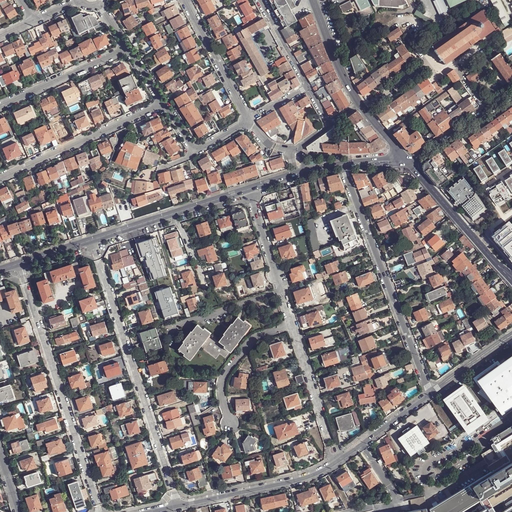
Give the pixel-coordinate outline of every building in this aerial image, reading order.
[(133,0),(124,0),(121,1),(120,2),(121,4),(122,4),(125,12),(130,11),(133,10),(136,9),(133,0)] [(135,0),(138,8),(147,5),(150,4),(148,0),(135,0)] [(207,15),(216,10),(211,0),(201,5),(207,15)] [(239,0),(238,1),(246,16),(245,16),(248,21),(253,19),(256,17),(249,4),(250,3),(248,0),(239,0)] [(291,25),(298,21),(293,13),(291,10),(285,0),(269,0),(285,28),(291,25)] [(285,0),(291,10),(296,7),(292,0),(285,0)] [(353,0),(350,0),(342,4),(346,11),(356,6),(358,9),(361,7),(365,15),(370,12),(371,13),(376,11),(370,0),(355,0),(354,1),(353,0)] [(500,0),(490,0),(503,23),(510,20),(500,0)] [(17,13),(11,4),(11,5),(3,9),(9,18),(17,13)] [(180,13),(175,5),(173,6),(170,7),(167,9),(164,11),(167,15),(169,19),(170,19),(175,16),(180,13)] [(482,11),(431,47),(432,48),(433,47),(435,51),(434,52),(434,53),(435,52),(441,60),(440,61),(441,61),(442,60),(445,64),(444,64),(445,65),(453,59),(495,29),(484,14),(482,11)] [(175,16),(170,19),(172,23),(167,25),(166,28),(169,34),(173,32),(172,28),(174,27),(175,29),(185,24),(180,15),(180,13),(175,16)] [(300,30),(300,31),(315,22),(312,13),(299,20),(304,28),(300,30)] [(79,14),(71,16),(71,17),(79,14),(94,17),(99,24),(94,16),(79,14)] [(71,17),(72,19),(76,27),(71,29),(75,37),(76,40),(77,40),(82,38),(81,35),(80,33),(87,30),(88,32),(89,33),(95,30),(93,27),(97,25),(99,24),(94,17),(79,14),(71,17)] [(135,19),(132,15),(124,21),(127,26),(129,30),(138,24),(135,19)] [(210,23),(213,28),(222,24),(217,15),(209,19),(210,23)] [(278,67),(276,63),(270,66),(268,67),(250,35),(266,26),(267,29),(269,27),(264,18),(255,23),(245,29),(235,34),(238,39),(239,41),(241,45),(243,48),(256,71),(260,78),(267,73),(270,72),(277,68),(278,67)] [(57,23),(61,32),(69,28),(70,28),(66,19),(57,23)] [(248,21),(242,25),(245,29),(255,23),(253,19),(248,21)] [(152,22),(143,26),(146,31),(148,35),(156,31),(152,22)] [(319,32),(315,22),(300,31),(302,34),(305,40),(319,32)] [(503,32),(494,22),(493,23),(492,23),(498,30),(497,31),(500,36),(501,36),(503,34),(503,32)] [(57,23),(50,26),(53,31),(51,32),(53,36),(61,32),(57,23)] [(219,38),(227,34),(225,30),(224,27),(222,24),(213,28),(219,38)] [(180,42),(183,41),(183,40),(192,36),(187,27),(186,25),(174,31),(180,42)] [(281,30),(286,39),(295,34),(295,33),(291,25),(285,28),(281,30)] [(266,26),(250,35),(268,67),(270,66),(253,36),(267,29),(266,26)] [(506,39),(511,34),(511,27),(503,32),(503,34),(505,39),(506,39)] [(399,28),(387,36),(391,42),(403,34),(399,28)] [(319,32),(305,40),(309,47),(310,48),(322,42),(319,32)] [(41,41),(44,48),(46,48),(49,46),(49,47),(53,45),(47,33),(43,35),(45,38),(40,40),(41,41)] [(158,34),(151,38),(153,42),(153,43),(153,44),(154,47),(156,47),(156,48),(162,44),(160,40),(161,40),(159,37),(158,35),(158,34)] [(223,38),(227,47),(231,45),(236,43),(233,37),(231,34),(223,38)] [(289,44),(297,39),(296,37),(295,34),(286,39),(289,44)] [(105,35),(94,39),(98,49),(99,48),(102,47),(103,46),(108,43),(105,35)] [(165,36),(164,37),(164,38),(168,45),(170,48),(172,47),(165,36)] [(184,52),(188,50),(197,45),(192,36),(183,40),(183,41),(180,42),(180,43),(184,52)] [(66,41),(65,42),(67,46),(69,50),(70,51),(74,59),(78,57),(80,58),(81,57),(83,56),(81,52),(78,47),(73,49),(73,48),(74,48),(71,42),(76,40),(75,37),(71,39),(68,40),(66,41)] [(168,45),(164,38),(162,39),(161,40),(160,40),(162,44),(164,47),(168,45)] [(21,39),(13,43),(13,44),(17,52),(18,55),(25,52),(26,51),(24,46),(21,39)] [(96,49),(91,39),(79,45),(84,55),(90,53),(96,49)] [(41,41),(35,44),(35,46),(29,49),(31,54),(33,53),(41,50),(44,48),(41,41)] [(309,61),(315,57),(326,51),(322,42),(310,48),(312,53),(307,57),(309,61)] [(2,48),(6,57),(15,53),(16,53),(12,44),(2,48)] [(374,44),(372,46),(374,48),(382,60),(384,58),(374,44)] [(403,44),(396,49),(399,52),(407,64),(414,59),(409,52),(403,44)] [(27,45),(24,46),(26,51),(25,52),(27,55),(28,58),(30,58),(33,56),(31,54),(29,49),(27,45)] [(232,60),(242,55),(237,47),(233,49),(229,51),(227,52),(232,60)] [(195,48),(186,53),(189,58),(191,64),(201,58),(195,48)] [(47,53),(50,61),(52,60),(54,59),(55,59),(58,57),(59,57),(56,49),(54,49),(52,51),(47,53)] [(165,49),(157,53),(159,57),(162,62),(170,58),(171,58),(165,49)] [(69,50),(60,55),(62,60),(64,63),(64,64),(69,62),(68,62),(70,61),(74,59),(70,51),(69,50)] [(326,51),(315,57),(317,60),(320,66),(322,65),(330,61),(326,51)] [(407,64),(399,52),(394,56),(397,59),(392,63),(388,65),(385,61),(383,62),(385,65),(392,75),(407,64)] [(38,57),(42,67),(43,67),(46,66),(51,63),(50,61),(47,53),(38,57)] [(296,56),(299,62),(305,59),(303,56),(301,53),(296,56)] [(511,70),(500,53),(492,59),(509,84),(511,82),(511,70)] [(357,55),(350,59),(356,75),(357,74),(359,73),(365,69),(367,68),(366,68),(359,58),(357,55)] [(282,65),(281,65),(282,64),(288,61),(286,57),(276,63),(278,67),(282,65)] [(24,62),(20,64),(23,71),(25,75),(31,73),(32,74),(34,73),(36,71),(31,59),(24,62)] [(243,60),(234,65),(239,75),(249,70),(246,65),(244,61),(243,60)] [(293,70),(288,61),(282,64),(281,65),(282,65),(284,70),(286,74),(293,70)] [(306,74),(314,69),(311,64),(309,61),(301,65),(306,74)] [(322,65),(327,74),(334,69),(330,62),(330,61),(322,65)] [(123,63),(113,69),(116,73),(119,78),(129,72),(123,63)] [(0,76),(0,82),(2,87),(13,82),(21,78),(18,71),(15,64),(12,66),(14,70),(0,76)] [(306,74),(308,78),(318,71),(322,77),(323,76),(327,74),(322,65),(320,66),(316,68),(314,69),(306,74)] [(385,80),(392,75),(385,65),(381,68),(378,71),(385,80)] [(480,68),(479,65),(466,74),(468,76),(480,68)] [(174,75),(167,66),(157,72),(163,81),(174,75)] [(198,77),(201,76),(198,70),(196,66),(194,67),(188,70),(188,71),(192,80),(198,77)] [(484,73),(480,68),(468,76),(467,77),(471,82),(484,73)] [(339,79),(334,69),(327,74),(323,76),(328,85),(339,79)] [(447,74),(454,83),(459,79),(460,78),(454,69),(447,74)] [(256,79),(256,78),(253,73),(252,70),(242,75),(244,79),(241,80),(243,85),(256,79)] [(297,77),(293,70),(286,74),(285,74),(289,81),(297,77)] [(322,77),(318,71),(308,78),(311,83),(322,77)] [(378,71),(371,75),(372,76),(378,85),(385,80),(378,71)] [(95,75),(88,78),(93,89),(93,90),(97,88),(97,87),(103,85),(102,83),(106,81),(102,73),(98,75),(98,74),(95,75)] [(206,83),(207,86),(216,81),(212,73),(203,78),(206,83)] [(260,78),(261,80),(264,86),(272,82),(267,73),(260,78)] [(131,74),(120,79),(122,85),(121,85),(124,93),(125,93),(137,87),(131,74)] [(282,76),(280,77),(284,83),(285,83),(289,81),(285,74),(282,76)] [(323,76),(322,77),(311,83),(311,84),(313,84),(315,86),(313,87),(316,92),(328,85),(323,76)] [(378,85),(372,76),(370,77),(365,81),(371,90),(378,85)] [(275,80),(279,86),(284,83),(280,77),(275,80)] [(297,77),(289,81),(293,89),(301,84),(297,77)] [(428,92),(435,88),(432,85),(427,77),(418,84),(425,94),(430,100),(439,94),(437,91),(431,95),(428,92)] [(93,89),(88,78),(84,80),(80,82),(79,80),(77,81),(78,83),(77,83),(78,84),(82,94),(82,96),(85,94),(86,93),(93,89)] [(371,90),(365,81),(361,84),(357,78),(352,81),(353,83),(356,87),(357,87),(363,96),(371,90)] [(256,79),(243,85),(245,88),(258,81),(256,79)] [(343,87),(339,79),(328,85),(316,92),(321,100),(327,96),(332,94),(341,89),(343,87)] [(166,85),(169,89),(171,88),(174,92),(178,89),(175,85),(177,84),(174,80),(166,85)] [(184,85),(181,81),(177,84),(175,85),(178,89),(184,85)] [(273,101),(284,94),(283,92),(279,86),(277,88),(273,81),(272,82),(264,86),(265,88),(271,98),(273,101)] [(289,81),(285,83),(289,91),(293,89),(289,81)] [(443,86),(442,86),(438,81),(432,85),(435,88),(437,91),(439,94),(446,88),(445,87),(444,87),(443,86)] [(284,83),(279,86),(283,92),(284,92),(285,94),(289,91),(285,83),(284,83)] [(69,88),(61,92),(62,93),(66,102),(67,104),(77,99),(76,97),(82,94),(78,84),(69,88)] [(412,88),(419,99),(425,94),(418,84),(412,88)] [(139,86),(137,87),(141,95),(142,98),(141,98),(142,99),(143,100),(147,99),(139,86)] [(137,87),(125,93),(127,96),(125,96),(126,98),(125,99),(125,101),(127,106),(128,105),(127,103),(130,102),(130,103),(141,98),(142,98),(141,95),(137,87)] [(447,91),(449,93),(455,101),(460,98),(452,87),(447,91)] [(187,92),(192,102),(199,97),(199,96),(194,88),(191,90),(187,92)] [(266,101),(271,98),(265,88),(260,91),(266,101)] [(404,94),(411,104),(416,101),(418,99),(420,102),(421,102),(419,99),(412,88),(404,94)] [(341,89),(332,94),(334,97),(339,106),(339,107),(340,108),(342,110),(350,105),(348,102),(341,89)] [(211,90),(203,96),(205,99),(207,103),(208,104),(209,104),(217,99),(212,91),(211,90)] [(438,98),(439,100),(449,93),(447,91),(438,98)] [(175,98),(181,108),(192,102),(187,92),(175,98)] [(404,94),(396,100),(402,109),(403,110),(411,104),(404,94)] [(47,98),(42,100),(42,101),(39,102),(45,115),(48,114),(51,113),(52,115),(60,112),(57,106),(53,95),(47,98)] [(311,103),(307,96),(298,101),(302,108),(311,103)] [(479,106),(471,96),(463,102),(458,105),(458,106),(459,107),(466,115),(479,106)] [(222,108),(225,107),(220,97),(217,99),(222,107),(221,107),(222,108)] [(97,98),(86,103),(88,107),(89,107),(99,102),(97,98)] [(105,103),(110,115),(115,113),(115,112),(117,111),(116,109),(115,106),(119,104),(117,98),(105,103)] [(217,99),(209,104),(210,106),(214,112),(215,113),(217,112),(220,110),(222,108),(221,107),(222,107),(217,99)] [(425,106),(443,131),(454,124),(448,115),(447,114),(446,112),(445,111),(436,99),(425,106)] [(322,104),(326,109),(332,106),(329,100),(322,104)] [(389,105),(396,114),(400,110),(402,109),(396,100),(389,105)] [(293,114),(298,111),(297,107),(294,103),(293,101),(288,104),(293,114)] [(193,126),(204,119),(192,102),(181,108),(183,111),(193,126)] [(457,104),(456,103),(445,111),(446,112),(447,112),(448,113),(447,114),(448,115),(459,107),(458,106),(457,106),(456,105),(457,104)] [(288,104),(280,108),(290,125),(297,120),(293,114),(288,104)] [(222,108),(220,110),(221,112),(222,114),(223,116),(224,117),(227,115),(227,114),(232,111),(228,105),(225,107),(222,108)] [(396,114),(389,105),(384,109),(390,117),(396,114)] [(28,122),(31,120),(36,118),(32,110),(30,106),(24,108),(13,113),(18,124),(27,120),(28,122)] [(331,118),(337,114),(335,110),(334,108),(332,106),(326,109),(331,118)] [(437,136),(443,131),(425,106),(408,118),(412,123),(422,115),(437,136)] [(466,115),(459,107),(448,115),(454,124),(466,115)] [(511,107),(468,139),(474,147),(480,142),(503,126),(509,122),(511,119),(511,107)] [(94,122),(103,118),(101,113),(99,109),(92,112),(90,113),(94,122)] [(388,119),(390,117),(384,109),(376,114),(383,122),(382,123),(388,130),(391,128),(390,126),(388,124),(390,123),(388,119)] [(275,111),(257,121),(266,132),(276,126),(281,123),(275,111)] [(357,111),(346,119),(351,126),(353,125),(355,124),(357,123),(364,119),(357,111)] [(86,115),(75,120),(78,128),(79,129),(82,128),(82,126),(84,125),(85,127),(90,124),(86,115)] [(313,126),(306,116),(305,117),(304,120),(306,120),(313,131),(315,129),(318,127),(316,124),(313,126)] [(4,117),(0,118),(0,131),(9,128),(4,117)] [(150,122),(154,131),(163,127),(159,118),(150,122)] [(396,136),(406,149),(407,148),(409,151),(414,152),(426,143),(425,142),(423,140),(417,131),(412,134),(411,134),(408,133),(407,134),(404,130),(405,130),(404,128),(412,123),(408,118),(391,131),(396,136)] [(369,124),(364,119),(357,123),(358,124),(360,128),(361,128),(362,126),(363,127),(369,124)] [(290,125),(295,133),(298,120),(297,120),(290,125)] [(304,120),(298,120),(295,133),(295,136),(294,139),(294,141),(294,144),(313,131),(306,120),(304,120)] [(141,126),(145,135),(154,131),(150,122),(141,126)] [(200,137),(210,131),(209,130),(204,123),(201,125),(195,129),(200,137)] [(336,126),(341,132),(345,130),(343,127),(342,126),(340,123),(336,126)] [(368,139),(376,133),(369,124),(363,127),(362,126),(361,128),(361,129),(360,129),(368,139)] [(35,130),(36,132),(41,144),(51,140),(45,126),(40,127),(35,130)] [(276,126),(266,132),(269,136),(271,137),(273,136),(279,132),(276,126)] [(336,126),(307,147),(308,151),(324,152),(322,144),(322,143),(326,141),(340,133),(341,132),(336,126)] [(360,128),(356,131),(362,139),(364,142),(364,143),(367,143),(370,143),(371,143),(368,139),(360,129),(361,129),(361,128),(360,128)] [(156,134),(155,134),(156,137),(155,137),(155,139),(169,132),(168,129),(164,131),(163,130),(156,134)] [(22,137),(25,142),(29,140),(30,140),(34,138),(32,132),(22,137)] [(170,135),(169,132),(155,139),(156,140),(157,139),(159,142),(167,138),(166,136),(170,135)] [(379,137),(376,133),(368,139),(371,143),(379,137)] [(1,142),(3,148),(16,142),(14,136),(1,142)] [(172,136),(162,142),(165,146),(171,155),(179,149),(176,144),(177,143),(172,136)] [(256,149),(247,137),(242,136),(236,139),(248,155),(250,154),(256,149)] [(371,143),(370,143),(376,151),(385,146),(379,137),(371,143)] [(459,139),(451,144),(459,155),(461,157),(466,165),(467,166),(475,161),(459,139)] [(144,149),(125,140),(122,146),(124,147),(122,151),(116,162),(122,165),(136,169),(141,157),(144,149)] [(99,145),(103,155),(113,150),(108,141),(99,145)] [(234,141),(227,145),(233,156),(240,151),(234,141)] [(22,154),(16,142),(3,148),(7,157),(8,160),(22,154)] [(349,153),(349,143),(349,142),(347,142),(340,142),(340,145),(339,153),(349,153)] [(370,152),(367,143),(364,143),(364,142),(360,142),(353,143),(350,143),(349,143),(349,153),(370,152)] [(370,152),(376,151),(370,143),(367,143),(370,152)] [(339,153),(340,145),(332,145),(330,144),(326,144),(322,144),(324,152),(339,153)] [(451,144),(444,149),(452,161),(459,155),(451,144)] [(212,153),(217,161),(220,159),(227,155),(230,153),(225,146),(212,153)] [(90,160),(91,164),(102,160),(101,156),(99,152),(97,148),(91,151),(94,158),(90,160)] [(511,163),(511,161),(504,149),(498,153),(507,167),(511,163)] [(156,154),(146,150),(143,158),(142,162),(152,166),(155,158),(158,159),(159,155),(156,154)] [(78,156),(81,165),(90,162),(86,152),(78,156)] [(258,161),(264,159),(262,156),(260,153),(258,155),(255,157),(253,154),(251,156),(250,157),(253,161),(254,162),(255,162),(258,161)] [(438,187),(448,180),(447,178),(439,165),(444,162),(438,153),(437,154),(431,159),(424,164),(423,170),(426,173),(428,177),(438,187)] [(198,161),(204,171),(206,169),(213,165),(210,159),(208,156),(198,161)] [(67,172),(69,171),(78,167),(75,157),(65,160),(63,161),(63,162),(67,172)] [(270,161),(273,170),(285,166),(282,157),(270,161)] [(500,170),(491,157),(485,161),(494,174),(500,170)] [(91,164),(93,168),(96,167),(104,163),(102,160),(91,164)] [(67,172),(63,162),(60,163),(60,164),(56,166),(56,167),(59,176),(67,173),(67,172)] [(218,162),(213,165),(218,170),(219,171),(222,169),(218,162)] [(243,168),(246,179),(259,174),(256,166),(256,164),(243,168)] [(213,165),(206,169),(208,173),(208,174),(219,171),(218,170),(213,165)] [(450,170),(446,165),(444,166),(450,174),(452,173),(450,170)] [(488,177),(479,165),(473,169),(481,182),(488,177)] [(452,173),(454,176),(459,172),(458,170),(455,166),(450,170),(452,173)] [(52,180),(60,176),(59,176),(56,167),(51,169),(51,168),(48,169),(52,180)] [(182,168),(172,171),(174,180),(175,182),(183,180),(185,180),(182,168)] [(191,170),(192,175),(191,175),(192,177),(194,177),(199,176),(197,168),(191,170)] [(236,171),(239,181),(246,179),(243,168),(236,171)] [(42,185),(51,181),(47,170),(45,171),(39,174),(38,174),(39,178),(38,178),(40,184),(42,184),(42,185)] [(159,174),(160,183),(168,181),(171,180),(169,171),(159,174)] [(208,174),(211,183),(216,181),(217,183),(222,181),(219,173),(219,171),(208,174)] [(235,182),(239,181),(236,171),(234,171),(226,174),(224,174),(227,184),(229,184),(235,182)] [(511,172),(487,189),(494,202),(499,207),(511,198),(511,196),(511,197),(511,196),(511,172)] [(365,206),(379,200),(379,199),(373,187),(366,173),(352,173),(358,188),(368,184),(369,187),(359,190),(365,206)] [(394,187),(391,182),(388,183),(383,173),(381,173),(374,177),(372,174),(371,174),(366,173),(373,187),(374,186),(378,194),(380,193),(381,193),(382,194),(394,187)] [(83,178),(85,182),(94,178),(94,177),(95,177),(94,174),(89,175),(83,178)] [(328,177),(331,191),(341,189),(342,193),(346,191),(342,181),(339,174),(328,177)] [(24,178),(29,191),(37,188),(32,176),(24,178)] [(463,176),(447,190),(456,201),(455,202),(457,205),(460,202),(460,203),(474,193),(473,192),(476,189),(473,186),(472,188),(463,176)] [(71,183),(73,187),(85,182),(83,178),(83,177),(79,179),(71,183)] [(319,179),(322,190),(328,189),(329,192),(331,191),(328,177),(319,179)] [(194,178),(184,181),(184,182),(187,188),(196,186),(194,178)] [(197,181),(200,191),(209,188),(206,178),(197,181)] [(141,181),(140,192),(153,188),(153,185),(152,183),(150,182),(141,181)] [(187,188),(184,182),(175,185),(168,188),(170,194),(173,193),(187,188)] [(311,200),(308,182),(302,184),(304,201),(311,200)] [(275,219),(284,216),(285,218),(286,220),(305,214),(305,211),(304,205),(304,201),(302,184),(291,188),(291,189),(292,188),(293,193),(290,194),(290,195),(291,199),(280,202),(269,205),(268,204),(266,205),(272,222),(275,221),(275,219)] [(397,209),(417,199),(414,192),(416,191),(414,186),(401,193),(403,197),(389,205),(386,207),(388,212),(396,208),(397,209)] [(7,187),(0,190),(0,193),(3,200),(12,196),(11,195),(9,190),(7,187)] [(161,188),(146,192),(146,194),(149,202),(163,197),(163,196),(160,193),(163,192),(161,188)] [(18,192),(21,198),(26,196),(24,190),(18,192)] [(41,198),(42,202),(46,200),(47,200),(46,196),(44,190),(38,192),(39,194),(41,198)] [(46,196),(47,200),(55,195),(58,194),(57,192),(56,191),(46,196)] [(473,222),(489,208),(475,191),(474,193),(460,203),(460,202),(457,205),(473,222)] [(89,200),(93,211),(98,210),(98,208),(104,206),(101,196),(97,197),(95,192),(90,194),(92,199),(89,200)] [(56,198),(58,202),(60,201),(66,199),(65,197),(69,196),(68,193),(56,198)] [(111,193),(101,196),(104,206),(105,208),(107,207),(112,206),(115,205),(111,193)] [(39,194),(28,199),(29,203),(31,207),(42,202),(41,198),(39,194)] [(149,202),(146,194),(144,194),(143,194),(140,195),(139,196),(137,196),(132,198),(135,206),(137,207),(149,202)] [(93,214),(87,195),(74,200),(79,215),(85,213),(86,216),(93,214)] [(429,195),(419,200),(422,204),(415,208),(413,210),(415,213),(417,215),(421,213),(423,212),(426,210),(427,210),(437,204),(429,195)] [(20,212),(31,207),(29,203),(28,199),(26,196),(21,198),(23,203),(17,206),(20,212)] [(69,196),(65,197),(66,199),(60,201),(61,206),(71,203),(69,196)] [(44,208),(44,209),(47,207),(46,207),(54,203),(55,204),(58,202),(56,198),(47,203),(43,205),(44,208)] [(315,201),(318,211),(327,209),(324,199),(315,201)] [(36,213),(32,214),(34,219),(36,225),(46,221),(42,210),(40,211),(39,210),(44,208),(43,205),(43,203),(33,207),(36,213)] [(74,212),(71,203),(61,206),(65,215),(69,214),(74,212)] [(375,218),(385,214),(381,204),(381,203),(371,208),(375,218)] [(47,212),(51,224),(61,221),(57,209),(57,206),(52,207),(53,210),(47,212)] [(424,235),(435,227),(433,224),(442,217),(437,212),(439,211),(439,212),(442,210),(440,207),(426,216),(428,219),(418,226),(424,235)] [(240,213),(233,215),(239,232),(237,233),(237,234),(245,232),(245,231),(250,229),(251,229),(250,225),(245,210),(244,210),(243,209),(239,211),(240,213)] [(407,220),(401,210),(399,212),(394,215),(391,216),(394,222),(391,223),(393,228),(396,226),(407,220)] [(20,221),(23,231),(33,228),(30,218),(27,219),(26,215),(21,217),(22,220),(20,221)] [(333,220),(339,236),(338,237),(339,241),(342,240),(356,234),(350,220),(348,215),(333,220)] [(230,216),(215,221),(217,225),(220,224),(221,228),(222,228),(223,231),(234,228),(232,224),(233,224),(230,216)] [(307,221),(314,252),(316,251),(321,249),(314,218),(307,221)] [(392,228),(387,219),(385,220),(383,218),(381,219),(382,221),(378,223),(382,232),(392,228)] [(199,232),(201,236),(204,235),(211,233),(207,221),(197,225),(199,232)] [(511,224),(509,221),(493,235),(508,253),(511,257),(511,224)] [(15,223),(9,225),(9,227),(12,235),(21,232),(18,222),(15,223)] [(0,226),(1,229),(2,234),(4,240),(12,237),(12,235),(9,227),(5,228),(3,223),(2,224),(0,224),(0,226)] [(424,240),(419,232),(420,231),(416,226),(417,225),(416,224),(413,226),(413,227),(418,235),(422,241),(424,240)] [(275,230),(278,240),(285,238),(291,236),(287,226),(275,230)] [(407,242),(417,239),(417,238),(414,231),(412,231),(411,228),(413,227),(413,226),(410,227),(402,230),(407,242)] [(173,257),(183,253),(182,249),(181,246),(180,247),(176,237),(178,236),(177,231),(165,235),(166,240),(167,240),(173,257)] [(181,316),(154,234),(136,240),(164,321),(181,316)] [(360,244),(356,234),(342,240),(346,250),(360,244)] [(295,241),(293,235),(291,236),(285,238),(287,243),(295,241)] [(409,248),(410,251),(412,251),(424,246),(424,245),(422,241),(418,235),(416,235),(418,238),(417,238),(417,239),(419,244),(409,248)] [(444,243),(437,235),(430,240),(427,237),(424,240),(422,241),(424,245),(427,244),(426,243),(428,241),(436,250),(444,243)] [(459,239),(466,246),(467,245),(468,247),(472,244),(464,235),(459,239)] [(259,253),(256,244),(245,248),(248,259),(250,263),(251,262),(254,270),(265,266),(262,258),(260,259),(259,256),(257,256),(258,255),(259,254),(259,253)] [(280,248),(283,258),(288,256),(288,259),(296,256),(292,244),(280,248)] [(198,250),(200,256),(206,254),(209,253),(210,256),(207,257),(209,262),(218,259),(213,245),(198,250)] [(450,257),(453,260),(462,252),(465,249),(464,247),(461,249),(460,248),(453,254),(449,249),(441,255),(446,261),(450,257)] [(403,254),(407,265),(425,258),(427,262),(429,261),(430,260),(433,259),(432,258),(425,248),(412,253),(412,251),(410,251),(403,254)] [(127,249),(120,251),(120,252),(125,267),(135,263),(134,261),(133,258),(132,258),(131,255),(129,255),(127,249)] [(320,268),(325,266),(322,260),(320,261),(316,251),(314,252),(313,252),(315,258),(320,268)] [(120,252),(111,255),(113,260),(113,261),(114,260),(115,263),(112,264),(114,270),(121,268),(125,267),(120,252)] [(467,258),(462,252),(453,260),(454,263),(453,264),(456,267),(467,258)] [(436,256),(433,258),(441,271),(443,269),(440,263),(436,256)] [(315,258),(309,260),(311,265),(315,264),(317,273),(315,274),(317,280),(324,277),(320,268),(315,258)] [(456,267),(459,271),(460,270),(461,271),(462,272),(464,271),(472,265),(471,264),(472,263),(468,258),(467,259),(467,258),(456,267)] [(330,274),(339,271),(337,265),(340,264),(339,263),(339,262),(338,261),(326,265),(328,271),(329,275),(330,274)] [(427,262),(418,265),(422,276),(433,271),(429,261),(427,262)] [(69,277),(75,275),(80,273),(85,288),(95,285),(88,265),(79,268),(77,262),(44,273),(46,279),(37,282),(43,302),(53,299),(48,283),(53,282),(60,280),(61,279),(62,280),(67,278),(69,277)] [(216,271),(223,269),(221,262),(214,265),(216,271)] [(467,276),(475,270),(475,269),(477,268),(475,265),(473,266),(472,265),(464,271),(465,272),(464,273),(465,275),(466,274),(467,276)] [(304,266),(292,270),(293,274),(291,274),(293,282),(306,278),(304,272),(305,271),(304,266)] [(191,286),(195,284),(192,276),(194,275),(192,270),(182,273),(185,281),(187,287),(191,286)] [(475,270),(467,276),(468,276),(467,277),(469,280),(470,279),(473,283),(481,278),(480,277),(479,275),(475,270)] [(333,276),(336,285),(349,280),(346,271),(333,276)] [(374,281),(371,272),(365,274),(361,276),(357,277),(356,278),(360,287),(374,281)] [(224,273),(220,274),(221,277),(214,279),(214,278),(209,280),(209,281),(214,280),(217,288),(228,284),(224,273)] [(251,275),(255,287),(260,286),(261,289),(265,287),(264,284),(264,283),(265,282),(264,280),(263,279),(260,273),(251,275)] [(438,274),(429,277),(434,288),(428,290),(429,292),(433,290),(434,290),(443,286),(448,285),(446,282),(443,277),(441,274),(441,273),(438,274)] [(485,283),(481,278),(473,283),(471,285),(473,287),(472,288),(474,291),(477,289),(485,283)] [(139,284),(142,294),(149,292),(146,282),(140,284),(139,284)] [(298,304),(304,302),(314,299),(312,295),(315,294),(312,286),(311,286),(310,283),(303,285),(305,289),(294,292),(297,300),(298,304)] [(489,288),(485,283),(477,289),(480,294),(489,288)] [(195,284),(191,286),(193,293),(199,291),(196,284),(195,284)] [(0,299),(2,299),(1,298),(6,296),(12,313),(22,309),(15,289),(6,292),(4,286),(0,287),(0,299)] [(426,293),(429,301),(446,294),(443,286),(434,290),(426,293)] [(494,293),(490,289),(478,297),(484,306),(486,304),(495,298),(496,297),(494,293)] [(128,296),(123,297),(126,307),(131,305),(142,301),(139,292),(128,296)] [(202,307),(200,302),(198,303),(196,297),(195,297),(193,293),(181,297),(183,303),(186,302),(186,300),(187,300),(188,303),(187,303),(188,306),(189,305),(191,311),(202,307)] [(357,294),(347,297),(353,313),(363,309),(357,294)] [(443,313),(454,308),(452,303),(457,301),(455,297),(453,294),(449,297),(450,298),(439,304),(443,313)] [(89,297),(79,300),(81,307),(82,306),(84,311),(89,309),(93,308),(97,307),(94,296),(89,297)] [(495,298),(486,304),(494,316),(501,312),(504,309),(495,298)] [(307,316),(302,317),(305,328),(311,326),(311,327),(323,323),(319,311),(322,310),(321,305),(306,310),(308,315),(307,315),(307,316)] [(511,321),(511,313),(511,314),(509,311),(508,312),(507,311),(508,310),(507,307),(504,309),(501,312),(502,314),(503,314),(504,313),(505,314),(504,315),(509,324),(511,321)] [(368,317),(364,308),(363,309),(353,313),(357,322),(368,317)] [(414,312),(417,321),(418,321),(424,318),(427,317),(428,317),(424,308),(414,312)] [(154,320),(150,309),(140,312),(144,324),(154,320)] [(66,323),(63,314),(56,316),(56,315),(54,316),(55,317),(50,318),(53,328),(66,323)] [(473,322),(479,331),(488,326),(488,325),(484,319),(486,318),(484,315),(473,322)] [(504,315),(494,322),(496,325),(494,326),(500,335),(503,333),(500,330),(509,324),(504,315)] [(79,323),(77,317),(70,319),(73,327),(79,325),(79,323)] [(225,334),(220,341),(225,346),(231,350),(240,339),(241,337),(250,326),(244,321),(238,317),(233,324),(225,334)] [(462,321),(467,330),(469,328),(472,327),(467,318),(462,321)] [(108,331),(104,321),(102,321),(97,323),(90,325),(91,329),(86,330),(89,337),(108,331)] [(361,336),(361,335),(381,327),(379,322),(373,323),(368,326),(368,324),(366,321),(357,325),(360,334),(357,336),(358,338),(361,336)] [(422,328),(427,337),(436,332),(431,322),(422,328)] [(224,333),(225,334),(233,324),(232,323),(224,333)] [(198,325),(192,332),(185,342),(179,349),(180,350),(180,351),(181,351),(185,354),(191,358),(199,347),(200,346),(201,344),(209,333),(204,329),(198,325)] [(252,325),(250,326),(241,337),(243,338),(252,325)] [(25,326),(14,330),(19,344),(28,341),(30,341),(25,326)] [(162,346),(156,328),(140,333),(142,333),(144,341),(145,341),(147,348),(148,351),(162,346)] [(55,338),(58,345),(78,338),(76,331),(55,338)] [(184,341),(185,342),(192,332),(192,331),(184,341)] [(430,348),(441,341),(440,338),(442,337),(440,334),(438,335),(436,332),(427,337),(425,338),(430,347),(430,348)] [(475,342),(471,332),(463,336),(461,333),(460,334),(462,339),(466,347),(470,345),(470,344),(475,342)] [(211,334),(209,333),(201,344),(202,345),(211,334)] [(309,338),(313,349),(335,342),(334,337),(325,340),(323,334),(309,338)] [(364,352),(376,347),(372,336),(359,341),(364,352)] [(231,350),(231,352),(241,340),(240,339),(231,350)] [(462,339),(455,342),(456,342),(452,343),(457,354),(461,352),(462,352),(461,349),(462,349),(466,347),(462,339)] [(100,345),(103,355),(110,353),(110,354),(116,352),(116,351),(114,348),(113,345),(112,342),(112,341),(100,345)] [(275,358),(287,354),(286,353),(285,350),(286,349),(286,347),(285,346),(284,345),(282,341),(275,343),(270,345),(275,358)] [(450,353),(451,353),(448,347),(449,346),(448,344),(447,345),(447,344),(447,345),(445,342),(438,346),(439,348),(443,357),(442,357),(443,362),(452,358),(450,353)] [(191,358),(191,360),(200,348),(199,347),(191,358)] [(17,355),(21,367),(21,366),(21,365),(30,362),(31,364),(37,361),(35,355),(34,355),(33,350),(17,355)] [(78,360),(74,350),(66,352),(67,354),(61,356),(64,364),(78,360)] [(337,351),(324,355),(322,356),(324,361),(323,363),(323,365),(324,366),(326,367),(327,366),(340,362),(337,351)] [(359,357),(362,362),(363,365),(364,368),(365,368),(369,378),(370,380),(372,379),(376,378),(373,372),(372,372),(370,368),(375,366),(372,358),(371,359),(369,356),(377,353),(376,351),(359,357)] [(378,356),(372,358),(375,366),(376,369),(381,367),(382,369),(387,367),(386,365),(387,365),(386,364),(383,354),(378,356)] [(354,364),(362,362),(359,357),(359,356),(352,358),(354,364)] [(511,357),(500,366),(480,381),(494,401),(499,408),(502,412),(511,404),(511,357)] [(428,362),(430,367),(431,367),(433,370),(437,368),(435,364),(433,359),(428,362)] [(166,360),(149,365),(150,369),(151,371),(152,374),(159,371),(159,373),(160,373),(169,370),(166,360)] [(121,367),(119,363),(117,364),(115,365),(112,366),(112,364),(105,366),(105,368),(108,376),(108,377),(120,373),(118,368),(121,367)] [(480,381),(500,366),(498,363),(486,371),(480,376),(477,378),(480,381)] [(364,368),(363,365),(352,369),(355,377),(356,377),(358,382),(369,378),(365,368),(364,368)] [(284,369),(274,372),(279,387),(289,384),(284,369)] [(69,377),(73,388),(79,386),(80,387),(81,389),(87,387),(86,383),(82,371),(77,373),(77,374),(69,377)] [(246,388),(248,373),(243,372),(240,372),(239,377),(238,377),(236,386),(234,385),(234,386),(246,388)] [(372,379),(370,380),(371,382),(372,382),(375,390),(378,389),(381,387),(382,389),(386,388),(385,386),(388,385),(387,381),(392,379),(389,373),(384,374),(385,376),(375,379),(373,380),(372,379)] [(44,389),(43,387),(47,386),(46,381),(43,374),(38,376),(36,376),(31,378),(36,392),(44,389)] [(295,377),(297,384),(304,382),(302,374),(295,377)] [(338,374),(325,378),(327,384),(326,385),(327,388),(328,388),(328,389),(342,385),(338,374)] [(195,381),(194,392),(195,392),(201,392),(207,392),(207,382),(195,381)] [(114,400),(125,396),(120,383),(109,386),(114,400)] [(10,384),(0,387),(0,402),(8,400),(8,401),(15,399),(10,384)] [(364,388),(368,397),(375,396),(374,394),(376,394),(374,390),(372,385),(364,388)] [(466,386),(460,390),(462,393),(458,396),(454,399),(462,410),(457,414),(461,420),(467,416),(469,419),(463,423),(452,432),(452,434),(451,435),(452,439),(477,422),(499,408),(494,401),(483,409),(477,413),(475,410),(481,406),(466,386)] [(392,391),(393,393),(389,396),(396,405),(404,399),(397,388),(392,391)] [(449,398),(446,400),(457,414),(462,410),(454,399),(458,396),(462,393),(460,390),(449,398)] [(174,391),(159,396),(161,402),(160,402),(161,406),(165,405),(168,404),(170,403),(177,401),(174,391)] [(354,404),(350,392),(337,396),(338,400),(341,400),(343,408),(354,404)] [(287,407),(288,409),(294,407),(295,407),(294,406),(302,404),(298,393),(284,397),(287,407)] [(79,401),(77,402),(78,405),(80,411),(93,407),(93,405),(90,396),(84,398),(84,397),(78,399),(79,401)] [(396,405),(389,396),(380,402),(386,412),(396,405)] [(53,408),(51,400),(50,401),(48,397),(38,400),(40,408),(39,408),(40,413),(53,408)] [(236,399),(236,410),(237,410),(237,408),(242,408),(242,409),(243,409),(250,409),(250,398),(236,399)] [(134,413),(132,406),(130,407),(129,402),(128,401),(126,402),(117,405),(119,409),(121,417),(134,413)] [(188,407),(191,413),(196,411),(194,405),(188,407)] [(359,407),(351,409),(357,426),(362,424),(358,411),(360,410),(359,407)] [(163,413),(165,418),(167,418),(168,421),(180,417),(180,416),(178,409),(163,413)] [(18,418),(17,419),(20,426),(19,426),(16,419),(15,414),(17,414),(16,410),(8,412),(9,416),(3,418),(4,423),(6,428),(7,430),(11,429),(13,432),(20,430),(20,429),(26,427),(22,416),(18,417),(18,418)] [(193,420),(199,419),(198,415),(196,411),(191,413),(193,420)] [(351,413),(343,416),(341,417),(342,419),(339,420),(339,424),(341,430),(344,429),(350,430),(356,428),(351,413)] [(98,424),(95,414),(89,416),(86,417),(83,418),(84,423),(84,424),(85,423),(87,428),(98,424)] [(204,417),(207,428),(204,428),(206,434),(216,431),(215,426),(213,421),(214,420),(215,420),(213,414),(204,417)] [(169,430),(183,425),(183,424),(181,418),(180,417),(168,421),(167,421),(168,425),(167,425),(169,430)] [(47,432),(59,428),(57,424),(55,418),(43,422),(36,425),(38,431),(46,428),(47,432)] [(130,435),(141,432),(139,426),(138,426),(136,421),(127,424),(130,435)] [(433,421),(425,426),(429,432),(426,434),(430,439),(440,432),(433,421)] [(279,440),(297,434),(295,429),(297,428),(296,425),(296,423),(295,422),(292,423),(288,424),(287,422),(275,426),(279,440)] [(416,426),(398,439),(411,456),(429,444),(416,426)] [(462,511),(481,501),(486,510),(487,511),(492,508),(511,495),(511,427),(493,439),(504,457),(507,463),(432,510),(433,511),(462,511)] [(35,438),(35,436),(33,431),(27,433),(27,434),(29,440),(35,438)] [(173,449),(185,445),(184,442),(191,439),(188,432),(170,438),(173,449)] [(89,437),(93,447),(99,445),(100,449),(107,446),(106,443),(107,442),(106,439),(102,440),(100,433),(89,437)] [(246,453),(257,449),(255,445),(258,441),(251,436),(249,434),(242,443),(246,453)] [(50,454),(57,451),(65,449),(63,443),(61,438),(55,440),(52,441),(46,443),(50,454)] [(19,441),(11,443),(13,449),(10,450),(11,455),(30,448),(27,439),(19,442),(19,441)] [(295,448),(299,457),(313,451),(310,445),(308,441),(301,443),(299,439),(287,443),(290,450),(295,448)] [(148,463),(151,462),(150,461),(149,457),(151,457),(150,455),(149,455),(146,446),(144,443),(146,442),(145,440),(141,442),(148,463)] [(134,468),(148,463),(141,442),(127,447),(134,468)] [(395,455),(390,444),(386,445),(380,448),(382,452),(386,459),(387,459),(394,456),(395,455)] [(221,460),(222,459),(225,461),(233,452),(233,451),(230,449),(224,445),(221,447),(220,446),(219,447),(215,453),(212,455),(217,459),(218,457),(221,460)] [(95,455),(97,462),(99,461),(100,464),(101,466),(104,476),(111,474),(112,476),(116,475),(115,471),(114,467),(108,451),(95,455)] [(196,451),(183,455),(184,459),(182,460),(183,465),(199,459),(196,451)] [(271,469),(268,455),(262,456),(265,471),(271,469)] [(257,457),(258,460),(256,461),(251,462),(250,460),(245,461),(246,465),(250,464),(251,467),(252,473),(265,471),(262,456),(257,457)] [(37,467),(33,457),(20,461),(22,467),(22,466),(23,470),(26,469),(27,471),(37,467)] [(55,463),(60,476),(64,475),(66,474),(72,472),(72,471),(71,472),(69,465),(70,465),(69,460),(65,462),(62,462),(61,461),(55,463)] [(240,463),(228,466),(228,467),(224,468),(225,472),(222,473),(225,472),(226,478),(234,477),(235,478),(235,475),(242,473),(240,463)] [(198,466),(199,468),(202,477),(196,479),(200,488),(209,485),(202,465),(198,466)] [(187,471),(191,481),(196,479),(202,477),(199,468),(187,471)] [(341,472),(352,489),(357,485),(354,480),(347,468),(341,472)] [(380,482),(373,471),(372,471),(367,475),(367,474),(362,477),(370,488),(380,482)] [(38,472),(25,476),(26,481),(27,482),(26,482),(27,485),(28,485),(28,487),(41,482),(38,472)] [(135,479),(138,489),(139,494),(147,491),(146,489),(150,488),(151,486),(151,485),(148,476),(149,476),(151,482),(158,480),(156,472),(135,479)] [(346,492),(352,489),(341,472),(336,475),(343,487),(346,492)] [(68,484),(75,507),(86,504),(78,481),(68,484)] [(320,488),(326,500),(329,499),(335,496),(336,495),(331,484),(329,484),(326,486),(324,486),(320,488)] [(129,495),(126,485),(118,488),(117,485),(115,485),(104,489),(106,494),(111,492),(113,500),(117,498),(118,498),(118,497),(120,496),(120,497),(121,497),(129,495)] [(307,491),(311,503),(312,502),(319,500),(318,497),(315,486),(310,488),(311,490),(307,491)] [(298,494),(302,506),(302,505),(306,504),(311,503),(307,491),(298,494)] [(63,511),(67,511),(63,501),(60,493),(54,495),(55,497),(50,499),(53,511),(63,511)] [(286,493),(274,496),(276,507),(289,504),(286,493)] [(26,498),(30,511),(36,510),(36,511),(42,509),(38,494),(26,498)] [(274,496),(262,498),(263,503),(264,509),(270,508),(276,507),(274,496)] [(320,496),(318,497),(319,500),(312,502),(313,505),(323,502),(320,496)] [(424,497),(410,500),(412,506),(426,503),(424,497)]
